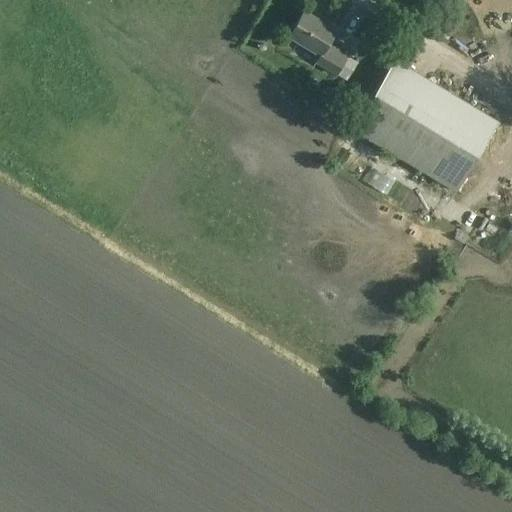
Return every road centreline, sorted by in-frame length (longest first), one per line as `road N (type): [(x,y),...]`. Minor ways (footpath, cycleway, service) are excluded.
road 1 (track): [(511,469),(397,398),(393,376),(469,266),(511,261)]
road 2 (track): [(358,0),(511,95)]
